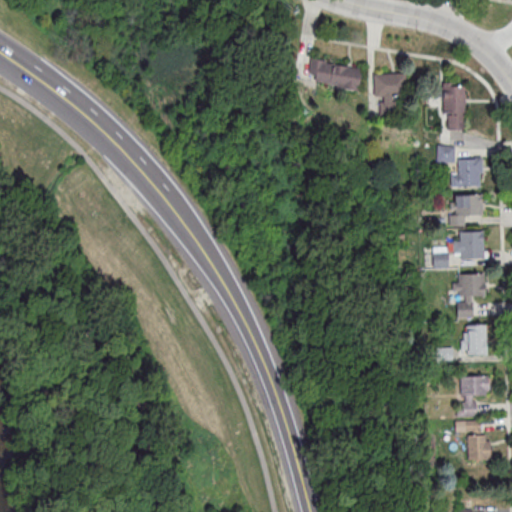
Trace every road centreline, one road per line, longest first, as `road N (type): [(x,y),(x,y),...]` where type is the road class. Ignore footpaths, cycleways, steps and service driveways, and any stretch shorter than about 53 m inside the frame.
road 1 (tertiary): [(186,228),(238,311),(306,511)]
road 2 (tertiary): [(0,51),(109,136),(186,228)]
road 3 (tertiary): [(511,85),(459,32),(335,0)]
